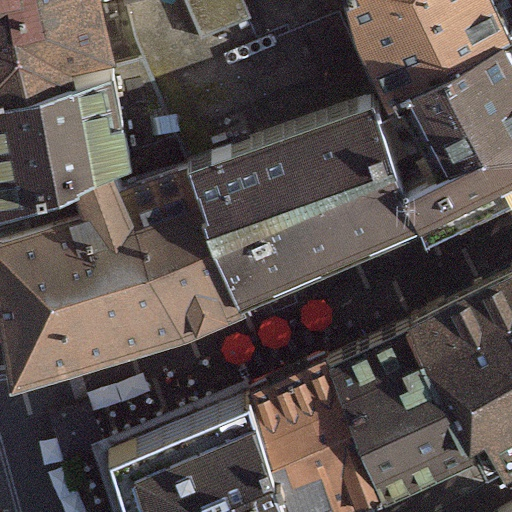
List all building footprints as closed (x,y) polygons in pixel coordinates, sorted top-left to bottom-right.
[(0,0),(0,110),(113,56),(112,0),(0,0)] [(283,17),(277,0),(112,0),(113,56),(283,17)] [(391,72),(511,15),(511,0),(403,0),(395,4),(369,17),(391,72)] [(453,158),(407,180),(421,213),(424,222),(511,180),(511,19),(409,67),(453,158)] [(113,56),(0,110),(0,214),(132,146),(113,56)] [(373,78),(178,141),(243,291),(421,213),(407,180),(373,78)] [(132,146),(0,214),(0,307),(10,371),(188,320),(243,291),(178,141),(132,146)] [(511,258),(461,287),(511,394),(511,258)] [(511,430),(511,394),(461,287),(252,384),(289,511),(402,511),(393,489),(511,430)] [(289,511),(252,384),(103,450),(124,511),(289,511)]
